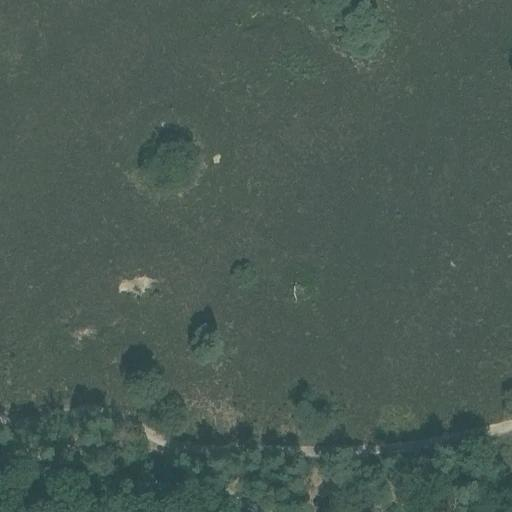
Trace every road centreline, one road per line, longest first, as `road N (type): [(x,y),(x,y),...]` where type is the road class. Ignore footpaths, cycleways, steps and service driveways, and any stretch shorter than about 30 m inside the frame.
road 1 (track): [(511,427),(476,442),(226,452),(144,432),(108,413),(0,413)]
road 2 (track): [(0,458),(274,511)]
